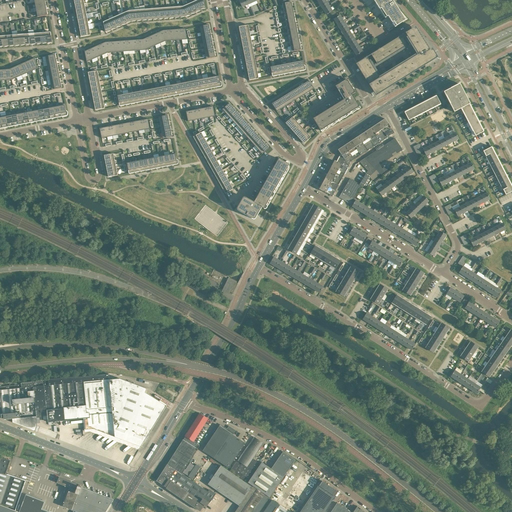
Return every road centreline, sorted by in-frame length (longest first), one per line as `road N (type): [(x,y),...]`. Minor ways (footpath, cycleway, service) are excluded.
road 1 (residential): [(511,362),(477,404),(258,268)]
road 2 (tertiary): [(439,511),(306,411),(217,372)]
road 3 (unclassified): [(373,511),(262,434),(184,401)]
road 4 (residential): [(442,274),(456,241),(386,106)]
road 5 (tertiary): [(182,364),(109,346),(0,348)]
road 6 (tertiary): [(0,368),(92,358),(182,364)]
road 7 (residential): [(301,188),(442,274)]
road 8 (tertiary): [(184,401),(258,268)]
road 9 (unclassified): [(135,481),(0,425)]
road 10 (residential): [(89,119),(230,91)]
road 11 (residential): [(76,121),(87,179),(94,180),(100,177),(89,119)]
road 12 (residential): [(53,0),(76,121)]
road 13 (residential): [(89,119),(66,0)]
